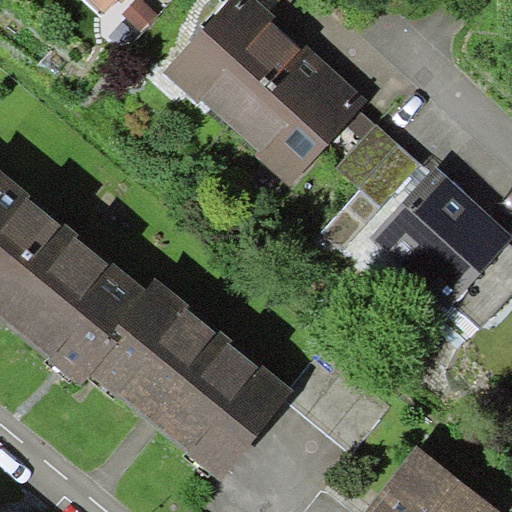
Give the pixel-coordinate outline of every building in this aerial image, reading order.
[(91,0),(104,12),(115,0),(120,0),(122,2),(124,0),(91,0)] [(157,13),(142,0),(135,0),(122,14),(140,31),(157,13)] [(202,99),(230,125),(306,44),(258,0),(229,0),(164,71),(199,103),(202,99)] [(367,101),(306,44),(230,125),(257,150),(254,153),(289,185),(367,101)] [(399,145),(376,124),(337,167),(360,189),(399,145)] [(420,165),(399,145),(360,189),(380,206),(420,165)] [(511,239),(511,236),(436,166),(369,238),(448,310),(454,303),(480,328),(511,293),(511,245),(509,243),(511,239)] [(0,319),(82,386),(90,376),(122,336),(114,330),(147,289),(0,170),(0,319)] [(341,250),(380,206),(360,189),(321,233),(341,250)] [(155,278),(147,289),(114,330),(122,336),(90,376),(221,481),(285,401),(294,390),(155,278)] [(391,406),(323,353),(294,390),(285,401),(349,453),(391,406)] [(500,511),(417,446),(364,511),(500,511)]
